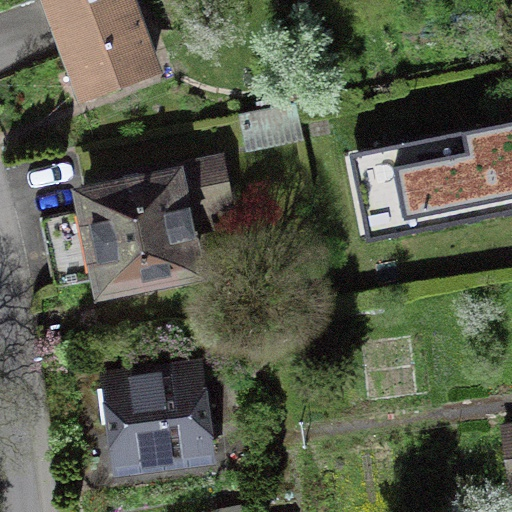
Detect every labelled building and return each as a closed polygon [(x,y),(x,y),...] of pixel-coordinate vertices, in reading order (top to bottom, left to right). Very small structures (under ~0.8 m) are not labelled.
[(51,0),(59,22),(117,0),(51,0)] [(152,69),(126,0),(117,0),(59,22),(85,93),(152,69)] [(241,119),(201,127),(205,148),(245,139),(246,145),(300,134),(294,102),(240,113),(241,119)] [(511,118),(373,147),(391,234),(511,209),(511,118)] [(102,277),(103,285),(192,267),(186,235),(193,233),(189,210),(230,201),(221,159),(174,169),(176,176),(85,195),(87,207),(40,217),(54,287),(102,277)] [(125,463),(207,451),(195,369),(113,381),(114,387),(98,389),(103,422),(118,420),(125,463)] [(511,424),(503,426),(510,488),(511,488),(511,424)]
